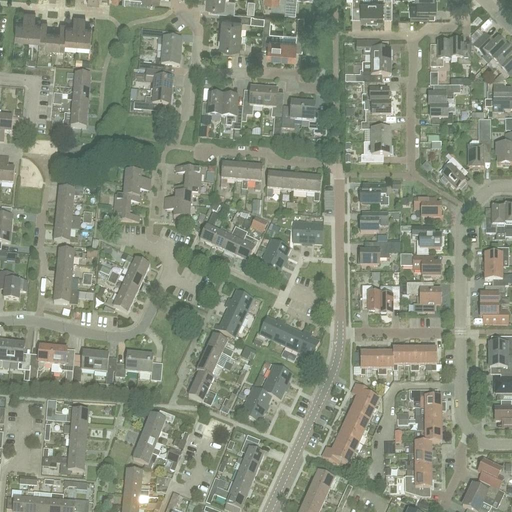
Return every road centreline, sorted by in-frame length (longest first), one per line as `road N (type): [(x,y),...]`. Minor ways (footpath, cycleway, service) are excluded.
road 1 (residential): [(511,186),(488,188),(459,225),(460,413),(471,435)]
road 2 (residential): [(340,309),(337,167),(198,150)]
road 3 (residential): [(267,511),(333,371),(340,332)]
road 4 (residential): [(38,322),(126,336),(142,327),(166,277)]
road 5 (residential): [(319,88),(282,76),(194,72)]
road 6 (residential): [(410,161),(412,36)]
